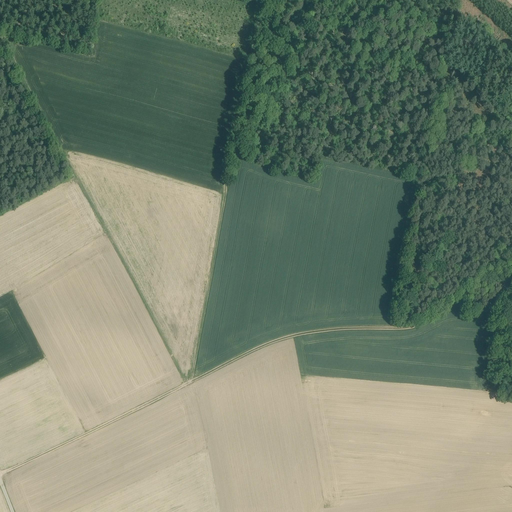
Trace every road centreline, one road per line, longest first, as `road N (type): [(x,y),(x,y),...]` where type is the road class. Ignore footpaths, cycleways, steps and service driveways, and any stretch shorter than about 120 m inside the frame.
road 1 (track): [(263,0),(191,380)]
road 2 (track): [(511,267),(413,326),(286,337),(191,380)]
road 3 (track): [(72,167),(184,384)]
road 4 (track): [(396,328),(511,148)]
road 5 (track): [(191,380),(0,473)]
